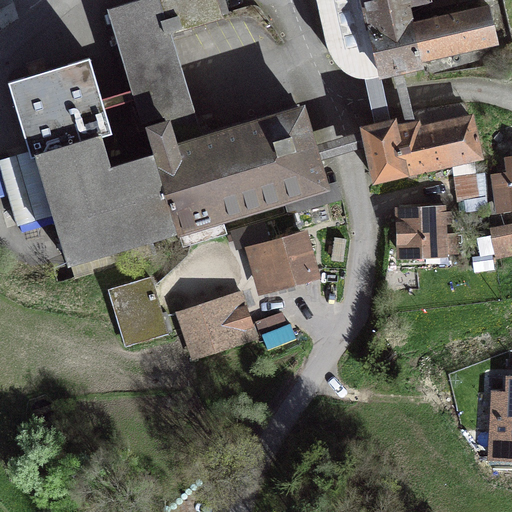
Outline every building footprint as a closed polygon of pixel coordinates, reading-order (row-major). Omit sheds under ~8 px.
[(214,0),(144,0),(111,10),(143,119),(190,105),(168,31),(219,16),(214,0)] [(374,75),(381,74),(370,27),(363,0),(317,0),(330,51),(337,62),(352,73),(358,76),(374,75)] [(363,0),(370,27),(411,18),(408,6),(419,3),(432,1),(431,0),(363,0)] [(431,0),(432,1),(419,3),(421,12),(429,10),(429,8),(468,0),(431,0)] [(412,25),(411,18),(370,27),(381,74),(421,64),(420,59),(497,41),(490,6),(412,25)] [(288,214),(330,204),(301,110),(109,167),(100,135),(112,132),(89,57),(8,81),(31,157),(1,165),(17,225),(54,214),(68,262),(161,234),(164,244),(181,239),(183,246),(288,214)] [(464,103),(413,110),(416,123),(395,128),(394,121),(364,128),(375,180),(479,156),(470,117),(467,118),(464,103)] [(511,160),(508,161),(510,176),(493,178),(497,209),(511,206),(511,160)] [(476,174),(454,177),(457,202),(479,199),(476,174)] [(442,209),(399,211),(401,255),(457,252),(457,234),(443,235),(442,223),(450,223),(449,212),(442,212),(442,209)] [(491,231),(496,253),(511,249),(511,224),(491,228),(491,231)] [(484,254),(496,253),(491,231),(480,233),(484,254)] [(260,287),(314,272),(304,235),(259,247),(261,256),(252,258),(260,287)] [(119,326),(125,345),(172,331),(166,312),(161,313),(150,277),(114,288),(124,324),(119,326)] [(180,313),(194,357),(256,338),(242,293),(180,313)] [(285,325),(280,313),(257,321),(262,334),(285,325)] [(497,392),(493,458),(511,458),(511,377),(509,377),(509,393),(497,392)]
